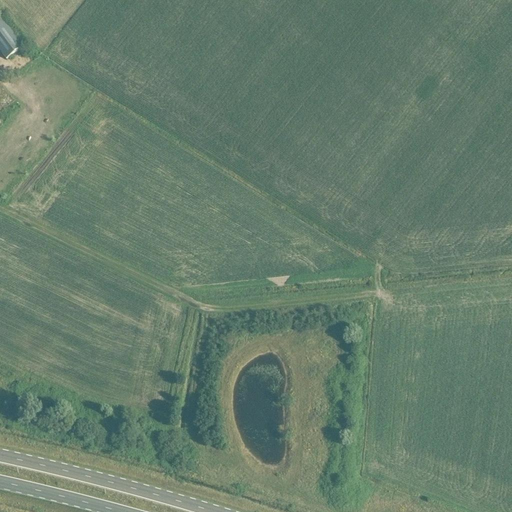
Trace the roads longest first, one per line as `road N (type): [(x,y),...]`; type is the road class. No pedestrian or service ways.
road 1 (track): [(373,292),(204,306),(0,205)]
road 2 (primary): [(208,511),(0,457)]
road 3 (primary): [(0,482),(122,511)]
